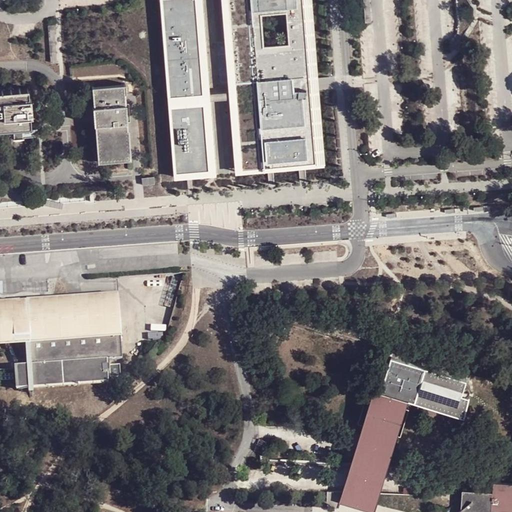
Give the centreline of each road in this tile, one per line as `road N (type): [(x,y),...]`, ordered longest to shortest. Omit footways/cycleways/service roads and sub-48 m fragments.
road 1 (unclassified): [(320,511),(220,504),(250,424),(226,270)]
road 2 (unclassified): [(361,175),(359,248),(351,265),(226,270)]
road 3 (unclassified): [(340,0),(361,175)]
road 4 (unclassified): [(361,175),(511,162)]
